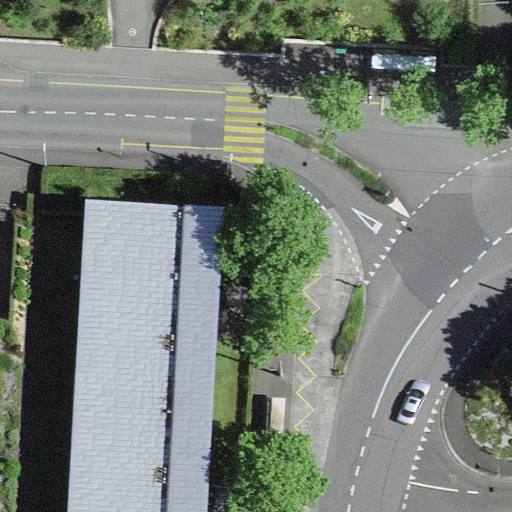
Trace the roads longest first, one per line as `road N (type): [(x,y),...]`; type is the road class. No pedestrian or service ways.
road 1 (tertiary): [(162,115),(277,150),(322,175),(391,238),(425,257)]
road 2 (tertiary): [(425,257),(382,334),(347,471),(345,511)]
road 3 (tertiary): [(352,511),(415,381),(488,286)]
road 4 (tertiary): [(361,121),(246,108),(162,115)]
road 5 (tertiary): [(162,115),(0,109)]
road 6 (tertiary): [(511,133),(361,121)]
road 7 (tertiary): [(469,209),(361,121)]
